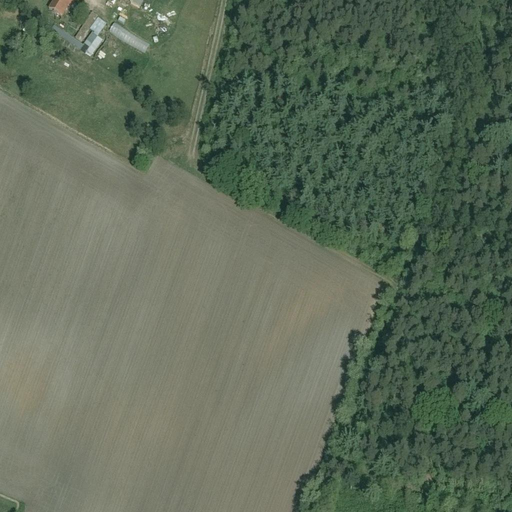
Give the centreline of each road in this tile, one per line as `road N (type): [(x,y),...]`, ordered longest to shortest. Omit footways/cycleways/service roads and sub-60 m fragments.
road 1 (track): [(214,0),(186,137),(189,173),(397,299)]
road 2 (track): [(508,0),(402,286)]
road 3 (track): [(319,511),(402,286)]
